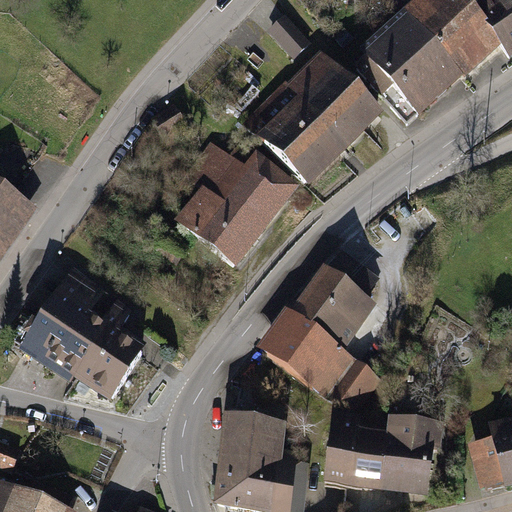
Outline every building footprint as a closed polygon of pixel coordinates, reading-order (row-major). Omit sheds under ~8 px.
[(452,0),(434,0),(408,22),(460,81),(496,48),(456,4),(452,0)] [(511,0),(461,0),(456,4),(496,48),(511,62),(511,0)] [(311,48),(285,18),(269,35),(294,64),(311,48)] [(460,81),(408,22),(365,63),(421,118),(460,81)] [(326,50),(250,126),(313,188),(389,112),(326,50)] [(189,116),(176,106),(161,125),(175,135),(189,116)] [(201,194),(178,225),(236,268),(299,185),(258,154),(243,173),(212,149),(186,183),(201,194)] [(0,178),(0,272),(44,208),(0,178)] [(150,248),(179,270),(193,251),(165,229),(150,248)] [(345,357),(377,314),(364,305),(379,284),(345,258),(271,358),(352,418),(379,382),(345,357)] [(77,268),(62,294),(106,323),(71,382),(111,402),(151,338),(126,321),(134,310),(77,268)] [(106,323),(62,294),(22,355),(71,382),(106,323)] [(361,432),(362,421),(337,419),(330,486),(356,488),(417,494),(433,496),(437,457),(444,458),(447,429),(392,423),(391,435),(361,432)] [(491,447),(469,453),(482,498),(511,490),(511,422),(486,430),(491,447)] [(285,430),(230,424),(220,511),(224,511),(286,511),(287,506),(306,508),(310,473),(281,469),(285,430)] [(26,447),(0,438),(0,463),(18,470),(26,447)] [(74,511),(3,486),(0,494),(0,511),(74,511)]
